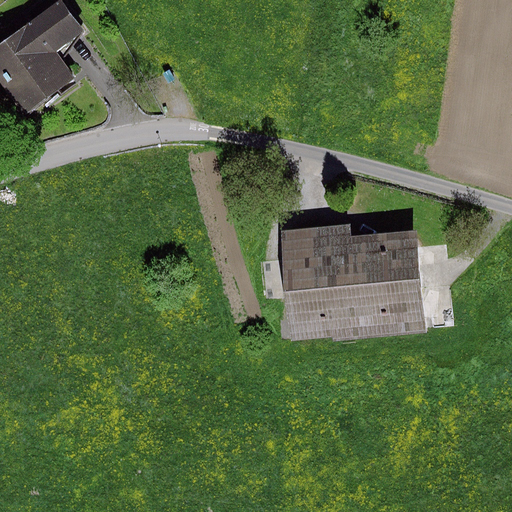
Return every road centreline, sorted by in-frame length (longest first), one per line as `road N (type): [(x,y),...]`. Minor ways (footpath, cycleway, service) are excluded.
road 1 (residential): [(0,172),(156,133),(205,132),(305,153)]
road 2 (unclassified): [(511,207),(305,153)]
